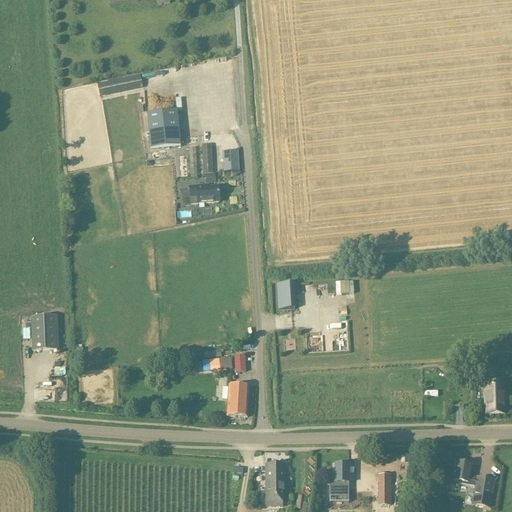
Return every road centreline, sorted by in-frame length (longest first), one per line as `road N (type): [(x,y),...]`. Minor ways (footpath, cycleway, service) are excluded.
road 1 (unclassified): [(263,439),(238,42)]
road 2 (tertiary): [(263,439),(0,424)]
road 3 (tertiary): [(511,434),(263,439)]
